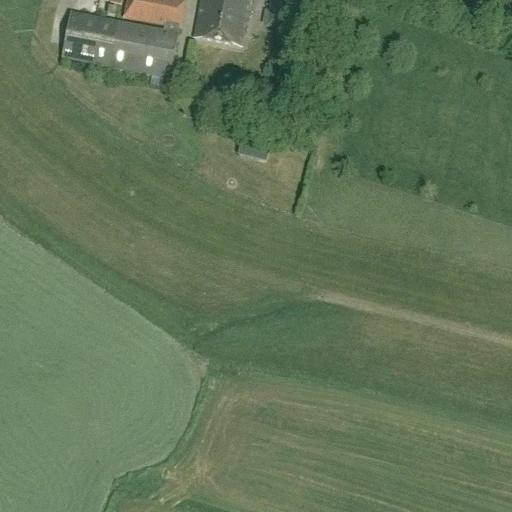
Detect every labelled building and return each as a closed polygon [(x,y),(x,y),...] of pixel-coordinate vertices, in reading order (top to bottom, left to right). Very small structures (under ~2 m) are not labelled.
[(71,16),(62,62),(170,82),(179,37),(178,36),(179,27),(182,28),(185,5),(157,0),(127,0),(124,21),(164,29),(163,34),(71,16)] [(250,0),(202,0),(195,44),(240,52),(250,0)] [(299,0),(273,0),(268,29),(293,34),(299,0)] [(109,8),(107,17),(115,19),(117,10),(109,8)] [(271,149),(250,144),(246,160),(267,165),(271,149)] [(283,157),(281,167),(298,171),(300,162),(283,157)]
